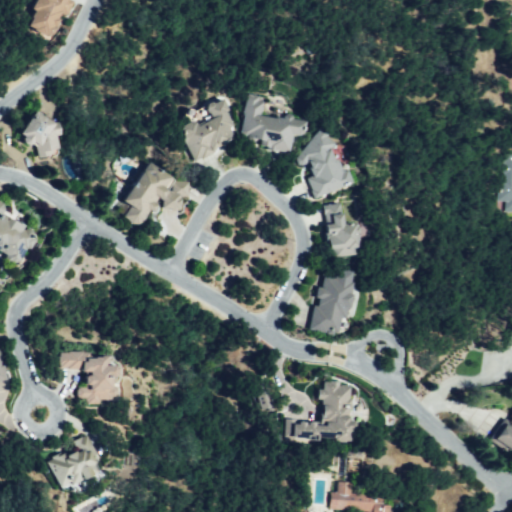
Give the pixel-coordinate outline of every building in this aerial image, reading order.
[(46,36),(25,27),(31,12),(24,10),(27,0),(67,0),(71,2),(63,17),(53,11),(48,20),(53,21),(46,36)] [(223,107),(263,159),(298,132),(273,99),(253,115),(238,96),(223,107)] [(192,158),(229,135),(206,98),(186,110),(192,120),(180,128),(175,119),(164,126),(174,143),(180,140),(192,158)] [(10,136),(23,111),(39,125),(48,124),(50,136),(42,138),(47,154),(28,159),(26,148),(10,136)] [(344,183),(303,198),(296,177),(305,174),(293,143),(316,135),(329,171),(338,168),(344,183)] [(511,157),(503,157),(503,207),(511,207),(511,157)] [(131,228),(155,175),(139,164),(134,175),(129,171),(122,186),(118,183),(110,201),(121,208),(116,218),(131,228)] [(181,187),(167,179),(162,194),(175,202),(181,187)] [(312,206),(315,254),(344,252),(342,224),(332,224),(331,205),(312,206)] [(23,240),(11,230),(14,224),(8,220),(5,226),(0,222),(0,266),(7,272),(23,240)] [(339,270),(296,298),(321,337),(339,325),(331,312),(356,295),(339,270)] [(51,355),(58,355),(58,353),(72,353),(72,356),(76,356),(76,361),(80,361),(80,358),(94,358),(94,367),(102,367),(102,380),(99,380),(99,390),(106,390),(106,399),(101,399),(101,402),(89,402),(89,407),(79,407),(79,399),(68,399),(69,390),(78,390),(78,387),(74,387),(74,379),(77,380),(77,373),(72,373),(72,370),(60,370),(60,369),(52,369),(52,365),(51,365),(51,355)] [(330,386),(340,386),(340,399),(342,399),(342,411),(340,411),(340,424),(344,424),(344,432),(340,432),(340,445),(325,445),(325,438),(315,438),(315,441),(309,441),(309,443),(299,443),(299,438),(295,438),(295,444),(287,444),(287,440),(284,440),(284,443),(275,443),(275,441),(275,421),(289,421),(289,424),(295,424),(295,429),(298,429),(298,424),(305,424),(305,427),(315,427),(315,423),(310,423),(310,418),(313,418),(313,402),(308,402),(308,391),(314,391),(314,384),(320,384),(320,382),(330,382),(330,386)] [(511,442),(511,438),(497,423),(488,436),(505,453),(511,442)] [(80,434),(86,451),(83,453),(87,463),(75,469),(79,477),(52,492),(42,463),(46,460),(45,459),(54,454),(55,457),(66,451),(67,456),(74,452),(69,440),(80,434)] [(361,511),(323,510),(324,494),(330,495),(331,482),(342,482),(342,495),(374,495),(374,505),(381,505),(381,511),(361,511)]
